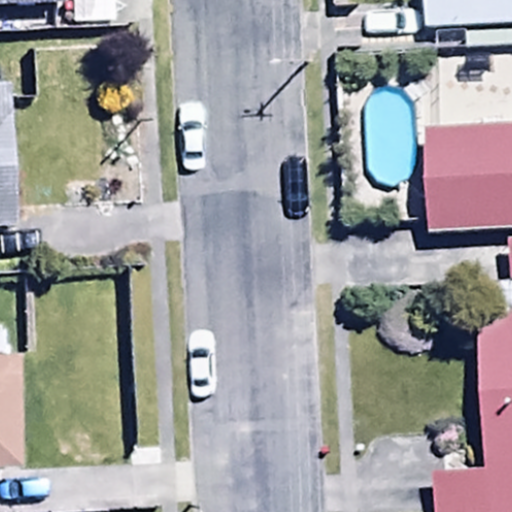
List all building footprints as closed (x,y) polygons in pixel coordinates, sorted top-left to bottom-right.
[(0,0),(0,15),(59,15),(59,0),(0,0)] [(511,0),(424,0),(425,34),(511,31),(511,0)] [(0,233),(14,233),(7,96),(0,96),(0,233)] [(511,134),(429,138),(432,244),(511,242),(511,134)] [(511,511),(511,320),(481,322),(487,479),(435,481),(436,511),(511,511)] [(0,480),(22,481),(21,364),(1,364),(0,340),(0,480)]
